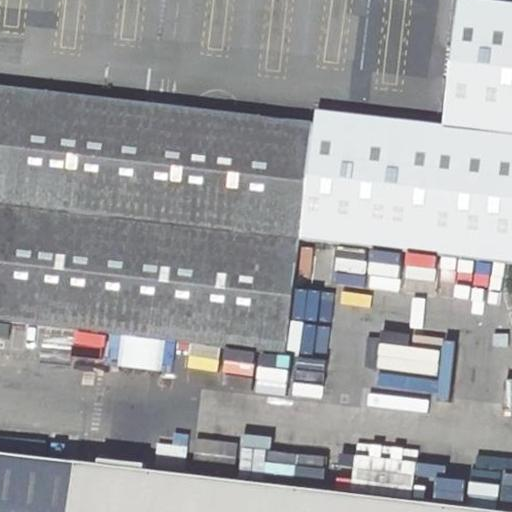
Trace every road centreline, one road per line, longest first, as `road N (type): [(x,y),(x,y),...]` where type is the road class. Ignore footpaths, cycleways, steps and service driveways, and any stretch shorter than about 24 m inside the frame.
road 1 (unknown): [(0,44),(313,78),(366,64),(408,32),(418,0)]
road 2 (unknown): [(0,387),(357,429)]
road 3 (unknown): [(357,429),(367,339),(435,321),(463,329),(477,345),(489,444)]
road 4 (unknown): [(357,429),(489,444)]
